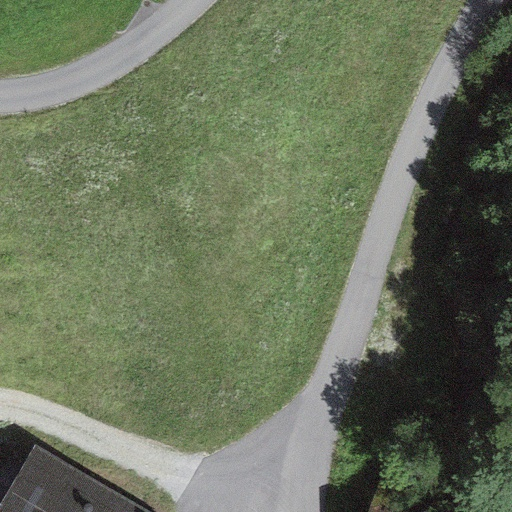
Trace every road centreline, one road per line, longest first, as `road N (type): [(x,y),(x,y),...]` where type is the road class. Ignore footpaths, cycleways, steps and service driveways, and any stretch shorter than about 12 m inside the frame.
road 1 (unclassified): [(308,511),(324,405),(390,209),(433,101),(490,0)]
road 2 (track): [(0,411),(17,408),(249,479),(310,484)]
road 3 (unclassified): [(193,0),(94,70),(0,95)]
